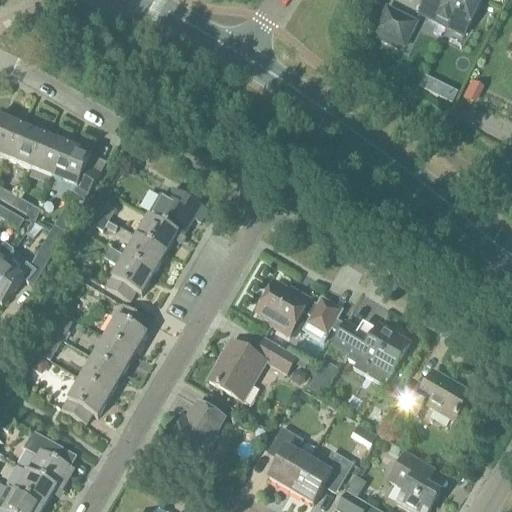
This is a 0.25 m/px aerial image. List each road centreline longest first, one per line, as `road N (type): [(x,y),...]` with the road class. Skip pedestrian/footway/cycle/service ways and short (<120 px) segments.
road 1 (residential): [(85,511),(263,208)]
road 2 (tertiary): [(511,258),(360,135),(241,56)]
road 3 (residential): [(263,208),(0,62)]
road 4 (residential): [(511,357),(263,208)]
